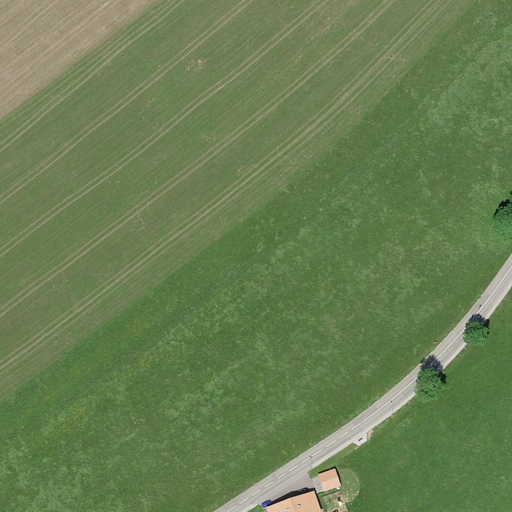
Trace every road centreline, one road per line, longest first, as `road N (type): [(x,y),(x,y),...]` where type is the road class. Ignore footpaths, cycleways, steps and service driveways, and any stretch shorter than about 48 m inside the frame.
road 1 (track): [(0,447),(113,374),(350,173),(511,4)]
road 2 (tertiary): [(228,511),(401,392),(455,341),(511,267)]
